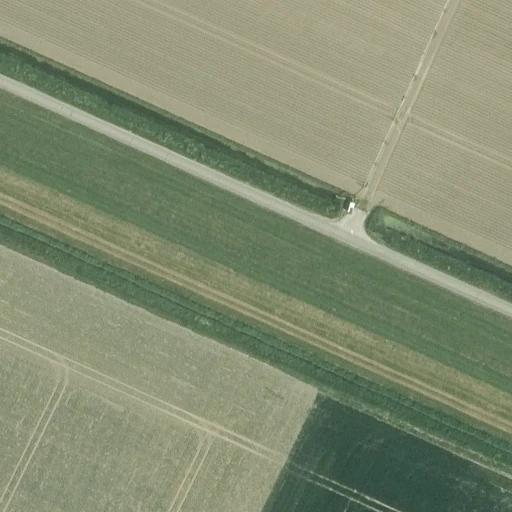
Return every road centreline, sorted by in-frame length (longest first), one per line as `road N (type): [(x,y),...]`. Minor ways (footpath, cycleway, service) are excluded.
road 1 (track): [(511,312),(0,81)]
road 2 (track): [(511,428),(0,198)]
